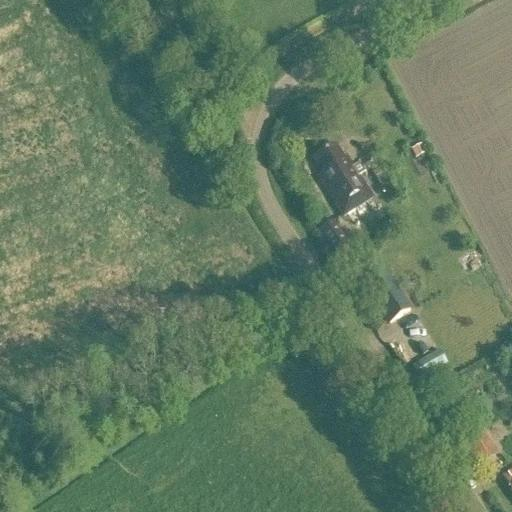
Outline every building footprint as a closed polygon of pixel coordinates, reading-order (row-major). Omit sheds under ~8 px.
[(408,153),(413,162),(426,155),(421,147),(408,153)] [(317,180),(337,212),(342,221),(371,203),(346,162),(343,164),(334,149),(312,162),(321,177),(317,180)] [(359,166),(364,175),(373,170),(368,161),(359,166)] [(333,224),(319,233),(335,258),(349,249),(333,224)] [(350,280),(382,331),(401,320),(408,315),(376,264),(350,280)] [(500,456),(482,428),(460,442),(479,470),(500,456)] [(511,498),(511,471),(500,479),(511,498)]
